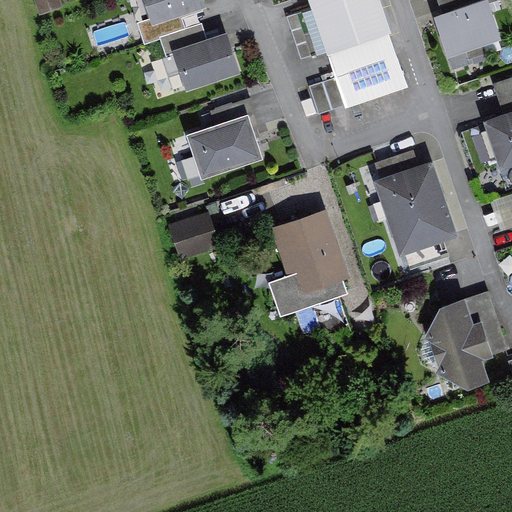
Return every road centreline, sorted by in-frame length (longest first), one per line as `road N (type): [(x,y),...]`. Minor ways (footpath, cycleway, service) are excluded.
road 1 (unclassified): [(445,114),(333,152),(310,147),(247,0)]
road 2 (residential): [(445,114),(511,302)]
road 3 (residential): [(405,0),(445,114)]
